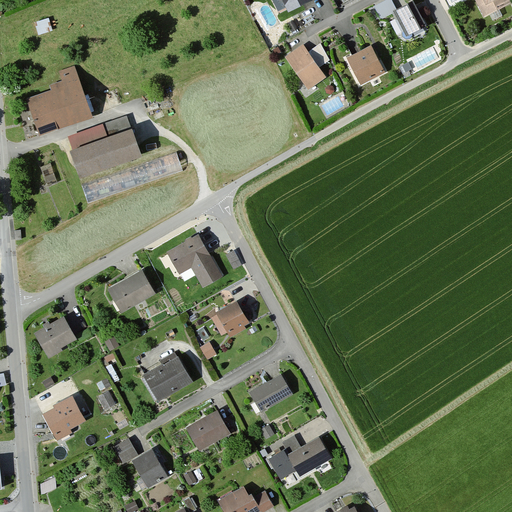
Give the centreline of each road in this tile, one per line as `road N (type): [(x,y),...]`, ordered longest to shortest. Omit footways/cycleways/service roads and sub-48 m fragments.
road 1 (residential): [(211,202),(225,214),(385,511)]
road 2 (residential): [(211,202),(460,58),(430,0)]
road 3 (residential): [(11,314),(211,202)]
road 4 (unclassified): [(11,314),(27,511)]
